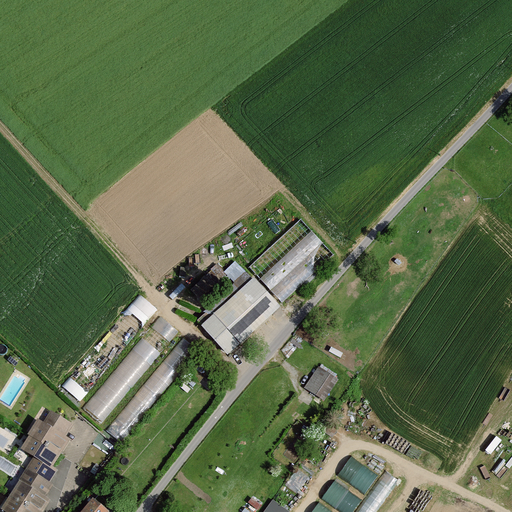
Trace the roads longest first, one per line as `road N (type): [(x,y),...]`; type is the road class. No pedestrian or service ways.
road 1 (unclassified): [(511,88),(288,329),(143,511)]
road 2 (track): [(0,123),(173,318),(245,381)]
road 3 (track): [(300,511),(345,449),(358,445),(505,511)]
